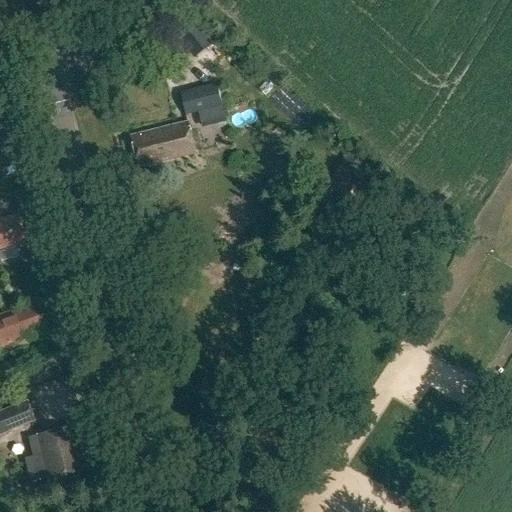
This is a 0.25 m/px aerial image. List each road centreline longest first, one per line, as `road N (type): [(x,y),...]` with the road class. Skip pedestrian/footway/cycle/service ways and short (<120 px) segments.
road 1 (tertiary): [(160,511),(49,61)]
road 2 (tertiary): [(49,61),(103,46),(154,0)]
